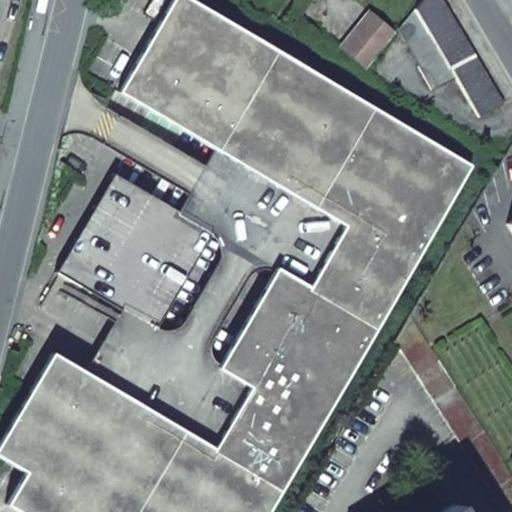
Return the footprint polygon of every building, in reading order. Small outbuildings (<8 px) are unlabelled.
[(273,270),(215,369),(247,388),(210,450),(81,374),(49,355),(0,437),(0,459),(23,473),(3,505),(14,511),(264,511),(468,167),(185,0),(171,0),(116,94),(213,151),(342,227),(306,289),(273,270)] [(500,105),(438,0),(422,0),(414,11),(453,78),(477,118),(500,105)] [(453,78),(414,11),(397,30),(418,67),(417,68),(430,91),(453,78)] [(393,34),(368,14),(358,25),(383,45),(393,34)] [(339,49),(364,69),(383,45),(358,25),(339,49)] [(342,227),(213,151),(176,213),(212,233),(153,332),(118,312),(81,374),(210,450),(247,388),(215,369),(273,270),(306,289),(342,227)] [(112,174),(53,273),(118,312),(153,332),(212,233),(176,213),(112,174)] [(511,511),(511,474),(410,316),(397,338),(393,344),(502,511),(511,511)]
